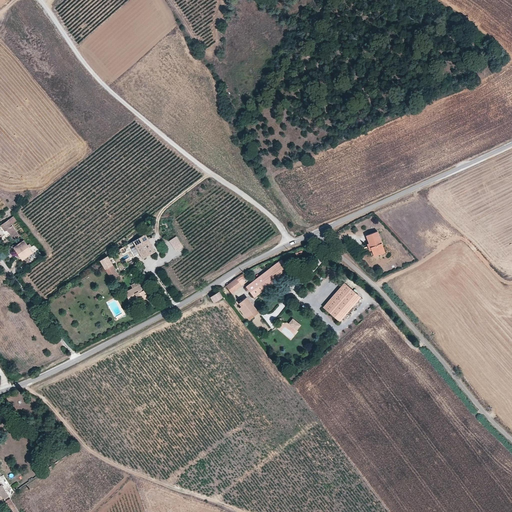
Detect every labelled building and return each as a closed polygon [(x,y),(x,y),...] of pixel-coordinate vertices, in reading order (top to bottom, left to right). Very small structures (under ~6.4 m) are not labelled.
[(13,216),(0,225),(4,231),(6,229),(13,240),(19,235),(11,224),(16,221),(13,216)] [(385,252),(377,231),(365,236),(368,243),(366,244),(369,251),(371,251),(373,256),(385,252)] [(144,233),(126,244),(132,255),(138,252),(141,258),(155,251),(144,233)] [(24,239),(13,247),(21,259),(32,252),(24,239)] [(178,240),(172,244),(176,250),(182,246),(178,240)] [(125,244),(115,251),(117,254),(124,251),(124,250),(127,249),(125,244)] [(119,275),(107,255),(99,260),(110,279),(119,275)] [(246,286),(254,298),(290,270),(281,259),(248,285),(246,286)] [(225,284),(232,293),(243,285),(242,285),(246,282),(243,278),(239,274),(225,284)] [(140,284),(125,292),(130,304),(138,300),(139,301),(147,298),(140,284)] [(345,284),(325,307),(341,320),(361,297),(345,284)] [(210,297),(214,303),(222,297),(218,291),(210,297)] [(240,307),(249,319),(259,312),(247,296),(238,303),(241,306),(240,307)] [(301,325),(293,319),(289,323),(297,330),(301,325)] [(0,500),(8,495),(0,481),(0,500)] [(15,506),(8,495),(5,498),(11,508),(15,506)]
